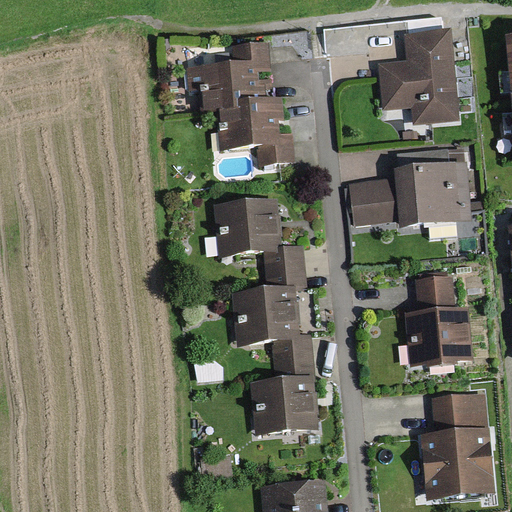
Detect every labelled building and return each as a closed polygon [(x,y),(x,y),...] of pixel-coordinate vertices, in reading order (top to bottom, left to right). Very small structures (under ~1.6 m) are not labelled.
[(458,124),(451,35),(407,38),(409,67),(381,69),(385,113),(413,111),(414,128),(458,124)] [(190,72),(193,115),(219,114),(238,113),(237,106),(237,94),(269,92),(266,51),(232,53),(233,69),(190,72)] [(219,114),(221,155),(257,153),(258,168),(296,166),(294,135),(287,135),(285,103),(237,106),(238,113),(219,114)] [(470,225),(464,154),(403,159),(404,173),(395,174),(396,185),(400,223),(400,230),(470,225)] [(356,228),(400,223),(396,185),(352,190),(356,228)] [(216,209),(219,261),(264,258),(280,257),(279,252),(284,252),(282,226),(281,204),(216,209)] [(471,228),(431,230),(431,240),(471,237),(471,228)] [(297,294),(307,293),(303,250),(284,252),(279,252),(280,257),(264,258),(267,295),(233,297),(237,350),(272,348),(292,346),(292,343),(300,342),(298,315),(297,294)] [(409,372),(471,366),(466,313),(454,314),(451,280),(417,283),(420,317),(403,319),(409,372)] [(255,440),(319,434),(316,403),(311,341),(300,342),(292,343),(292,346),(272,348),(275,384),(251,386),(255,440)] [(425,504),(495,497),(486,400),(432,406),(435,443),(419,445),(425,504)] [(202,480),(232,479),(232,460),(201,461),(202,480)] [(263,511),(326,511),(324,485),(262,491),(263,511)]
